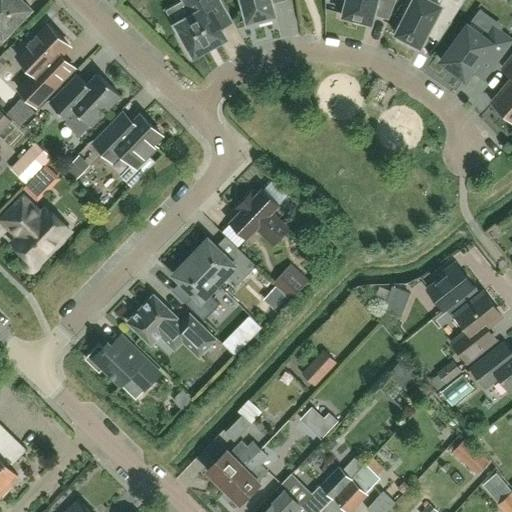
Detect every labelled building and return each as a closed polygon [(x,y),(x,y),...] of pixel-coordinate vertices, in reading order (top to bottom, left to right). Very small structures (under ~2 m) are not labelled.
[(0,0),(0,34),(3,38),(31,9),(21,0),(0,0)] [(183,0),(192,16),(176,25),(182,36),(179,38),(189,56),(192,54),(193,56),(203,50),(204,52),(217,45),(216,43),(226,37),(221,28),(231,22),(218,0),(183,0)] [(275,15),(272,5),(270,0),(240,0),(247,23),(257,20),(258,24),(272,20),(271,16),(275,15)] [(346,0),(342,17),(371,24),(377,0),(395,0),(396,0),(346,0)] [(408,11),(395,34),(400,37),(398,40),(414,48),(416,45),(420,47),(426,36),(437,15),(450,22),(461,0),(444,0),(441,6),(429,0),(408,0),(404,9),(408,11)] [(48,25),(17,57),(34,73),(18,89),(36,106),(74,67),(61,55),(69,46),(48,25)] [(483,78),(491,68),(511,40),(494,27),(485,38),(468,25),(441,61),(465,79),(472,70),(483,78)] [(511,57),(502,68),(511,76),(511,79),(492,103),(511,120),(511,57)] [(78,75),(51,104),(68,121),(77,112),(90,125),(120,95),(99,74),(88,85),(78,75)] [(0,133),(12,121),(0,109),(0,133)] [(156,162),(149,155),(156,147),(153,144),(161,135),(141,115),(133,123),(123,113),(94,144),(112,161),(121,152),(133,164),(129,168),(141,179),(156,162)] [(52,158),(36,143),(12,168),(27,184),(52,158)] [(90,166),(80,155),(65,170),(76,180),(90,166)] [(46,167),(27,187),(39,199),(59,179),(46,167)] [(244,208),(230,223),(246,239),(256,228),(273,243),(287,228),(271,212),(279,205),(263,189),(255,196),(252,193),(241,205),(244,208)] [(27,270),(28,270),(30,271),(31,271),(32,271),(33,270),(35,270),(36,269),(37,267),(38,266),(38,265),(38,263),(54,247),(56,246),(57,246),(58,246),(60,244),(61,242),(62,240),(63,238),(70,231),(46,208),(41,214),(23,197),(5,217),(18,229),(18,237),(12,243),(27,257),(26,258),(25,260),(24,261),(24,262),(24,263),(24,264),(24,266),(24,267),(25,268),(27,270)] [(190,258),(218,285),(227,275),(237,286),(257,266),(239,249),(229,259),(208,239),(190,258)] [(209,294),(218,285),(190,258),(173,275),(194,295),(186,304),(203,321),(220,304),(209,294)] [(445,275),(428,289),(445,310),(447,309),(453,316),(454,316),(466,331),(451,343),(466,363),(480,352),(496,340),(487,328),(502,315),(484,292),(480,295),(473,288),(475,287),(456,263),(443,273),(445,275)] [(294,264),(264,297),(282,312),(311,279),(294,264)] [(385,309),(403,316),(413,291),(395,284),(385,309)] [(175,352),(184,342),(199,356),(216,338),(190,314),(181,323),(175,318),(177,317),(154,295),(127,322),(151,345),(159,336),(175,352)] [(234,355),(261,328),(249,316),(222,343),(234,355)] [(103,348),(99,344),(89,354),(89,363),(99,373),(103,368),(121,385),(130,376),(145,390),(160,374),(121,335),(111,346),(108,343),(103,348)] [(511,350),(506,342),(490,354),(471,370),(485,388),(499,377),(510,392),(511,390),(511,350)] [(323,350),(301,374),(315,387),(337,363),(323,350)] [(401,360),(387,375),(401,388),(415,374),(401,360)] [(446,385),(462,372),(453,360),(436,373),(446,385)] [(432,390),(424,382),(413,393),(421,401),(432,390)] [(313,408),(302,420),(321,438),(337,420),(329,412),(324,418),(313,408)] [(225,433),(234,442),(251,424),(242,415),(225,433)] [(0,445),(11,434),(3,427),(0,429),(0,445)] [(460,437),(464,440),(452,453),(477,476),(490,461),(472,446),(475,442),(466,431),(460,437)] [(0,457),(2,459),(19,442),(11,434),(0,445),(0,457)] [(223,487),(259,449),(253,443),(248,447),(242,441),(229,453),(227,451),(207,471),(223,487)] [(2,459),(10,467),(27,450),(19,442),(2,459)] [(259,449),(223,487),(240,504),(260,484),(258,482),(268,471),(260,464),(268,457),(259,449)] [(0,494),(3,497),(13,487),(10,484),(18,475),(10,468),(10,467),(2,459),(0,457),(0,494)] [(366,466),(366,465),(351,480),(351,479),(319,511),(339,511),(342,509),(345,511),(350,511),(367,496),(365,494),(379,479),(378,477),(366,466)] [(319,511),(351,479),(342,470),(340,469),(321,488),(320,486),(312,494),(296,510),(281,495),(264,511),(319,511)] [(497,502),(511,491),(511,490),(500,472),(484,482),(497,502)] [(383,491),(366,509),(369,511),(387,511),(396,503),(383,491)] [(511,511),(511,492),(497,505),(503,511),(511,511)] [(90,511),(79,501),(67,511),(90,511)]
